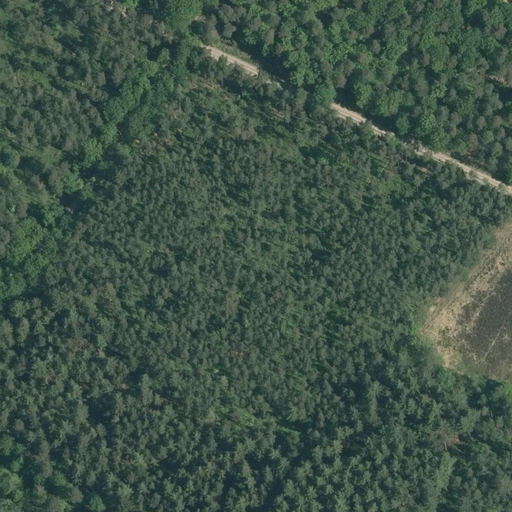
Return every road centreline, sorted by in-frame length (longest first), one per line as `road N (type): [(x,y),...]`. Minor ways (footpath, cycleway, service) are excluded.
road 1 (track): [(511,188),(188,38)]
road 2 (track): [(0,305),(188,38)]
road 3 (track): [(102,511),(0,440)]
